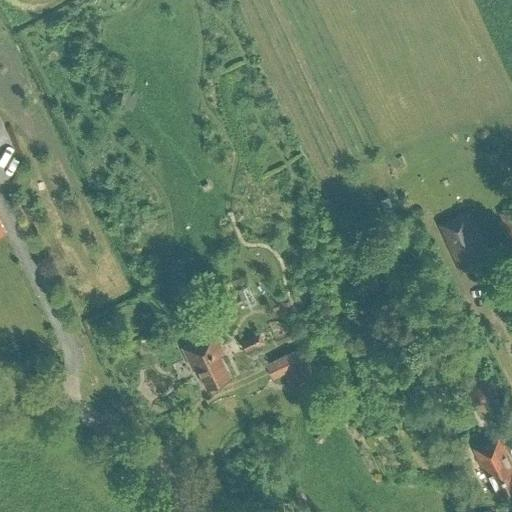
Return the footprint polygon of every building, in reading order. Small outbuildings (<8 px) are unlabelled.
[(511,206),(500,212),(511,235),(511,206)] [(450,216),(437,222),(461,274),(472,269),(470,266),(482,261),(483,264),(493,259),(469,207),(456,213),(456,214),(450,216)] [(198,366),(207,384),(231,373),(222,354),(226,352),(215,329),(183,345),(194,368),(198,366)] [(242,339),(247,350),(265,342),(260,331),(242,339)] [(294,349),(267,362),(274,376),(285,370),(297,392),(315,383),(304,361),(301,362),(294,349)] [(486,369),(484,370),(477,374),(473,367),(460,374),(474,401),(497,390),(486,369)] [(248,402),(266,392),(261,383),(243,393),(248,402)] [(511,463),(497,434),(474,446),(490,478),(493,477),(500,489),(511,483),(511,463)]
